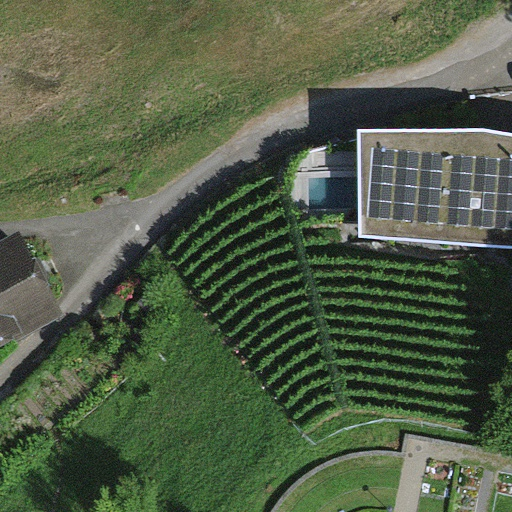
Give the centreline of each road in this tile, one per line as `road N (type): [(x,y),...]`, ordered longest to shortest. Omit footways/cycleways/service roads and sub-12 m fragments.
road 1 (track): [(496,77),(288,141),(172,210)]
road 2 (track): [(172,210),(0,379)]
